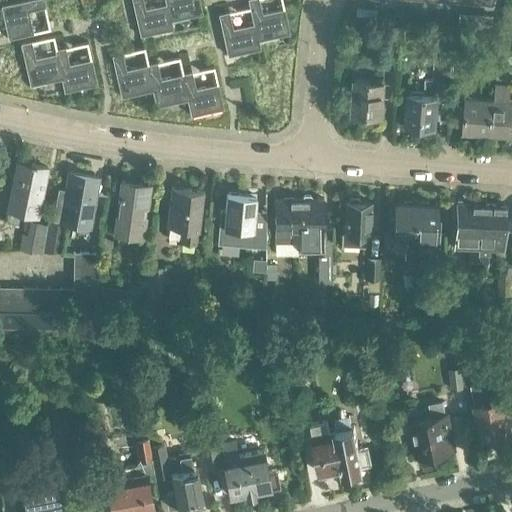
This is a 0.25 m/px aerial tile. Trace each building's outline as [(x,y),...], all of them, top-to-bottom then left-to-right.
[(34,33),(29,10),(46,7),(44,0),(28,0),(2,6),(9,38),(34,33)] [(170,21),(166,5),(145,10),(142,0),(132,0),(140,37),(173,29),(170,21)] [(165,0),(166,5),(170,21),(202,13),(198,0),(165,0)] [(248,0),(254,25),(259,41),(290,34),(284,10),(262,14),(259,0),(248,0)] [(259,41),(254,25),(233,30),(229,13),(220,15),(228,57),(261,49),(259,41)] [(493,16),(480,15),(479,28),(492,29),(493,16)] [(373,23),(361,22),(360,33),(372,35),(373,23)] [(385,69),(398,70),(400,41),(387,40),(385,69)] [(62,79),(57,55),(35,59),(32,43),(31,42),(22,44),(31,85),(62,79)] [(455,84),(469,84),(470,62),(472,44),(459,43),(455,84)] [(68,65),(65,48),(56,50),(57,55),(62,79),(65,92),(97,85),(93,66),(92,60),(68,65)] [(153,91),(146,67),(125,72),(121,54),(111,57),(121,98),(153,91)] [(425,80),(424,94),(408,93),(406,126),(436,128),(440,83),(453,84),(455,61),(434,59),(433,81),(425,80)] [(146,66),(146,67),(153,91),(156,107),(188,100),(183,75),(182,75),(182,76),(160,81),(156,63),(146,66)] [(183,75),(188,100),(191,116),(223,109),(218,85),(195,90),(192,73),(183,75)] [(352,113),(382,116),(385,81),(355,79),(352,113)] [(495,99),(492,132),(494,132),(494,137),(505,138),(505,133),(511,133),(511,95),(510,96),(511,83),(496,82),(495,99)] [(492,132),(494,98),(467,96),(465,130),(492,132)] [(8,211),(38,217),(48,168),(18,162),(8,211)] [(60,222),(90,227),(99,178),(68,172),(60,222)] [(115,232),(142,235),(149,185),(121,181),(115,232)] [(172,188),(168,225),(167,241),(182,242),(196,244),(197,233),(198,233),(202,191),(172,188)] [(264,212),(255,212),(256,196),(227,193),(225,212),(221,212),(220,228),(219,244),(265,247),(265,213),(264,212)] [(274,200),(275,244),(276,257),(298,257),(298,252),(301,252),(301,230),(300,200),(274,200)] [(323,200),(300,200),(301,230),(310,230),(310,238),(323,238),(323,200)] [(344,247),(349,247),(365,248),(366,236),(370,236),(371,203),(361,203),(358,200),(352,200),(349,203),(345,203),(345,235),(344,247)] [(415,238),(416,205),(413,205),(411,202),(404,202),(402,205),(395,205),(394,250),(406,250),(407,238),(415,238)] [(416,205),(415,238),(423,239),(422,251),(436,252),(437,206),(430,206),(428,203),(422,203),(419,205),(416,205)] [(456,250),(479,251),(481,205),(457,204),(456,244),(456,250)] [(506,206),(481,205),(479,251),(504,252),(506,206)] [(48,222),(43,249),(58,252),(64,225),(48,222)] [(33,237),(28,236),(22,235),(19,248),(31,250),(33,237)] [(319,245),(319,282),(332,282),(332,245),(319,245)] [(74,253),(73,265),(97,265),(98,253),(74,253)] [(470,268),(479,269),(479,256),(470,256),(470,268)] [(488,256),(479,256),(479,269),(487,269),(488,256)] [(380,281),(381,260),(367,259),(365,280),(380,281)] [(253,271),(266,272),(266,261),(254,260),(253,271)] [(405,275),(414,275),(414,263),(405,262),(405,275)] [(423,263),(414,263),(414,275),(423,275),(423,263)] [(73,277),(97,278),(97,265),(73,265),(73,277)] [(511,265),(499,265),(498,295),(511,295),(511,265)] [(147,303),(159,305),(164,269),(151,267),(147,303)] [(97,278),(73,277),(73,289),(72,313),(97,313),(97,278)] [(131,285),(131,290),(129,312),(142,313),(144,286),(131,285)] [(12,288),(0,287),(0,311),(11,312),(12,288)] [(100,310),(129,312),(131,290),(102,287),(100,310)] [(24,312),(24,288),(12,288),(11,312),(24,312)] [(36,312),(37,288),(24,288),(24,312),(36,312)] [(48,312),(48,288),(37,288),(36,312),(48,312)] [(48,288),(48,312),(60,312),(61,289),(48,288)] [(73,289),(61,289),(60,312),(72,313),(73,289)] [(0,333),(73,335),(71,315),(0,313),(0,333)] [(216,317),(188,318),(189,332),(216,331),(216,317)] [(311,342),(298,344),(299,363),(312,362),(311,342)] [(451,391),(464,390),(462,369),(449,370),(451,391)] [(496,437),(510,433),(501,386),(489,388),(492,402),(476,405),(484,443),(497,440),(496,437)] [(433,418),(410,422),(417,456),(455,449),(449,415),(445,415),(443,402),(430,404),(433,418)] [(363,466),(372,464),(369,448),(359,450),(354,426),(329,431),(327,421),(311,424),(313,434),(313,435),(321,474),(343,470),(344,471),(348,474),(348,475),(359,473),(359,471),(362,467),(363,467),(363,466)] [(106,448),(102,431),(88,433),(91,445),(93,444),(96,460),(107,458),(106,448)] [(102,511),(149,511),(153,511),(146,473),(154,471),(148,439),(136,442),(139,462),(134,465),(125,467),(126,476),(123,477),(121,468),(106,471),(108,479),(107,480),(111,501),(101,504),(102,511)] [(206,468),(221,466),(216,439),(201,441),(206,468)] [(270,489),(279,487),(276,470),(267,472),(262,451),(237,455),(235,441),(220,444),(224,458),(223,458),(231,498),(270,490),(270,489)] [(164,444),(150,447),(155,476),(171,474),(174,492),(166,493),(169,508),(177,507),(177,508),(194,505),(194,504),(203,502),(196,468),(193,469),(190,453),(166,457),(164,444)] [(84,511),(80,490),(63,493),(59,474),(45,477),(47,485),(21,490),(26,511),(84,511)]
